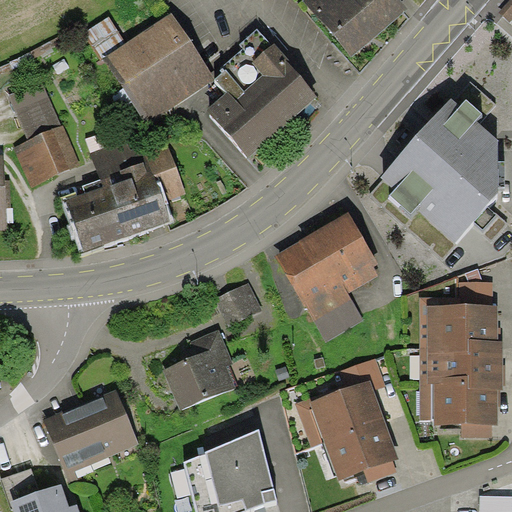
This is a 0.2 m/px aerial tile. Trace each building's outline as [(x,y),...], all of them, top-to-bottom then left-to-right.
[(408,9),(400,0),(305,0),(304,1),(353,57),(408,9)] [(126,43),(105,57),(148,122),(215,79),(172,13),(126,43)] [(105,57),(126,43),(108,16),(83,33),(100,60),(105,57)] [(272,45),(257,28),(240,43),(244,48),(223,66),(227,70),(215,80),(227,93),(207,110),(248,157),(294,116),(295,117),(319,96),(273,44),(272,45)] [(44,82),(9,96),(28,141),(63,126),(44,82)] [(460,106),(451,98),(381,177),(385,181),(371,194),(443,260),(499,192),(499,141),(476,121),(482,113),(466,100),(460,106)] [(28,141),(14,147),(32,187),(81,165),(63,126),(28,141)] [(91,152),(100,180),(121,172),(121,170),(146,161),(141,146),(137,136),(91,152)] [(61,197),(81,255),(174,222),(166,200),(186,193),(167,137),(141,146),(146,161),(121,170),(121,172),(100,180),(83,186),(84,189),(61,197)] [(0,231),(8,231),(5,154),(0,154),(0,231)] [(349,212),(275,255),(326,342),(364,320),(348,293),(379,275),(374,267),(379,264),(349,212)] [(456,297),(420,297),(420,419),(435,419),(435,424),(463,424),(463,439),(492,439),(492,425),(498,425),(498,390),(503,390),(503,340),(498,340),(498,305),(493,305),(493,282),(456,282),(456,297)] [(216,299),(229,326),(262,310),(249,283),(216,299)] [(195,355),(163,370),(181,410),(238,388),(229,365),(233,363),(220,330),(190,343),(195,355)] [(340,371),(346,389),(370,380),(374,391),(386,387),(376,358),(340,371)] [(346,389),(312,401),(311,398),(296,404),(312,447),(325,442),(385,420),(374,391),(370,380),(346,389)] [(139,444),(116,389),(44,419),(67,475),(139,444)] [(399,459),(385,420),(325,442),(339,480),(364,471),(393,460),(399,459)] [(206,454),(184,462),(196,511),(241,511),(265,502),(277,500),(259,429),(205,452),(206,454)] [(398,471),(393,460),(364,471),(368,482),(398,471)] [(11,501),(40,491),(32,468),(1,479),(11,510),(14,509),(11,501)] [(40,491),(11,501),(14,509),(14,511),(80,511),(78,504),(70,507),(62,484),(40,491)] [(511,511),(511,496),(480,496),(479,511),(511,511)]
